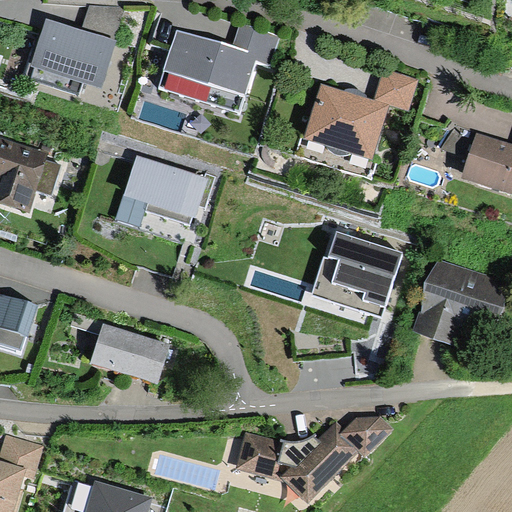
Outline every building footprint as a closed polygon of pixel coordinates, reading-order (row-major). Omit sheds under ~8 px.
[(32,67),(94,86),(108,44),(45,24),(32,67)] [(174,38),(158,92),(236,116),(251,65),(264,69),(274,36),(240,26),(232,55),(174,38)] [(374,107),(319,91),(303,148),(366,165),(382,108),(401,114),(410,83),(383,75),(374,107)] [(511,152),(472,140),(473,137),(450,129),(438,169),(466,177),(463,185),(511,200),(511,152)] [(0,146),(0,207),(25,215),(42,159),(0,146)] [(67,168),(80,171),(84,156),(70,153),(67,168)] [(201,184),(137,162),(117,221),(181,243),(201,184)] [(378,314),(396,260),(337,242),(320,296),(378,314)] [(505,286),(437,267),(418,336),(446,344),(451,325),(491,336),(505,286)] [(0,299),(0,336),(20,344),(32,310),(0,299)] [(90,370),(153,391),(166,353),(97,331),(99,326),(75,318),(67,341),(96,351),(90,370)] [(235,475),(279,484),(302,507),(351,455),(359,462),(385,434),(374,424),(351,424),(341,437),(332,429),(316,449),(284,475),(275,470),(278,445),(243,437),(235,475)] [(42,470),(47,444),(9,435),(3,461),(42,470)] [(14,511),(26,474),(0,466),(0,511),(14,511)] [(146,511),(149,502),(97,488),(90,511),(146,511)]
